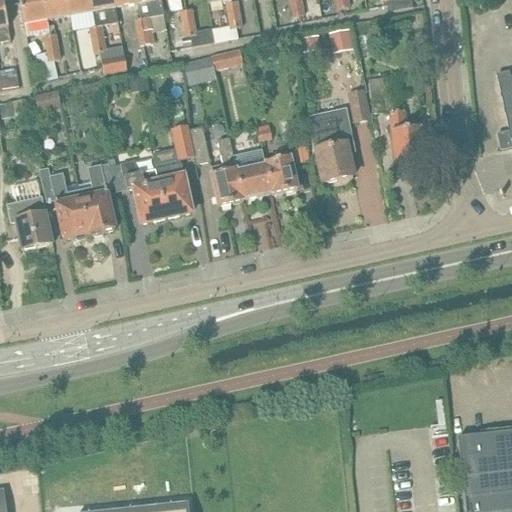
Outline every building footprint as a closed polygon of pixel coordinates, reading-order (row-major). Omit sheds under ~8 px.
[(0,0),(0,42),(10,41),(2,0),(0,0)] [(46,22),(42,0),(18,0),(23,26),(46,22)] [(66,0),(42,0),(46,22),(69,17),(66,0)] [(89,0),(66,0),(69,17),(92,13),(89,0)] [(115,9),(113,0),(89,0),(92,13),(115,9)] [(137,5),(136,0),(113,0),(115,9),(137,5)] [(159,0),(136,0),(137,5),(140,18),(162,14),(160,1),(159,0)] [(350,7),(349,0),(337,0),(340,9),(350,7)] [(410,0),(401,0),(394,1),(389,2),(391,13),(412,9),(410,0)] [(236,3),(231,4),(225,5),(228,18),(238,16),(236,3)] [(302,3),(292,5),(292,6),(274,9),(277,30),(295,27),(294,17),(305,15),(302,3)] [(183,25),(194,23),(192,10),(181,12),(183,25)] [(238,16),(228,18),(229,28),(230,31),(236,30),(241,29),(238,16)] [(137,34),(148,33),(146,20),(135,22),(137,34)] [(194,23),(183,25),(185,38),(196,36),(194,23)] [(355,39),(369,37),(367,24),(353,27),(355,39)] [(91,42),(102,40),(100,27),(89,29),(91,42)] [(229,28),(212,31),(215,45),(227,43),(238,41),(236,30),(230,31),(229,28)] [(349,31),(329,35),(332,49),(352,45),(349,31)] [(148,33),(137,34),(139,47),(150,45),(148,33)] [(46,50),(57,48),(55,34),(44,37),(46,50)] [(318,37),(299,42),(301,52),(321,48),(318,37)] [(102,40),(91,42),(94,55),(105,53),(102,40)] [(57,48),(46,50),(48,63),(60,61),(57,48)] [(237,53),(211,58),(214,73),(240,67),(237,53)] [(124,58),(101,62),(104,76),(127,72),(124,58)] [(193,63),(183,66),(188,87),(198,85),(193,63)] [(0,72),(0,92),(19,89),(16,69),(0,72)] [(511,79),(509,80),(508,74),(496,76),(509,133),(496,136),(500,152),(511,149),(511,147),(510,139),(511,138),(511,79)] [(142,77),(127,80),(130,93),(145,90),(142,77)] [(372,116),(389,114),(395,165),(424,162),(420,129),(405,131),(403,112),(391,113),(388,80),(368,82),(372,116)] [(365,90),(352,92),(357,125),(370,123),(365,90)] [(39,113),(63,110),(61,92),(37,95),(39,113)] [(11,104),(0,106),(0,112),(1,118),(13,116),(11,104)] [(343,113),(308,121),(315,153),(318,166),(322,185),(352,178),(348,159),(347,154),(352,153),(343,113)] [(199,166),(211,163),(203,128),(191,131),(199,166)] [(256,135),(258,144),(270,141),(268,133),(256,135)] [(217,143),(224,174),(210,177),(217,209),(242,203),(235,171),(229,141),(217,143)] [(306,149),(294,151),(297,164),(309,161),(306,149)] [(265,165),(272,197),(297,191),(290,159),(265,165)] [(165,220),(154,173),(136,177),(133,164),(120,167),(126,192),(133,191),(141,226),(165,220)] [(236,171),(235,171),(242,203),(243,203),(243,201),(271,195),(271,197),(272,197),(265,165),(265,167),(236,174),(236,171)] [(108,166),(100,167),(105,189),(113,187),(109,170),(108,166)] [(79,200),(87,238),(114,232),(105,189),(100,167),(86,170),(92,197),(79,200)] [(154,173),(165,220),(191,215),(180,167),(154,173)] [(48,173),(39,174),(46,206),(55,204),(49,178),(48,173)] [(87,238),(79,200),(67,203),(61,175),(49,178),(55,204),(63,241),(85,236),(86,238),(87,238)] [(52,246),(48,226),(41,199),(6,207),(10,226),(15,225),(21,252),(52,246)] [(480,437),(457,440),(465,511),(511,511),(511,429),(480,433),(480,437)]
